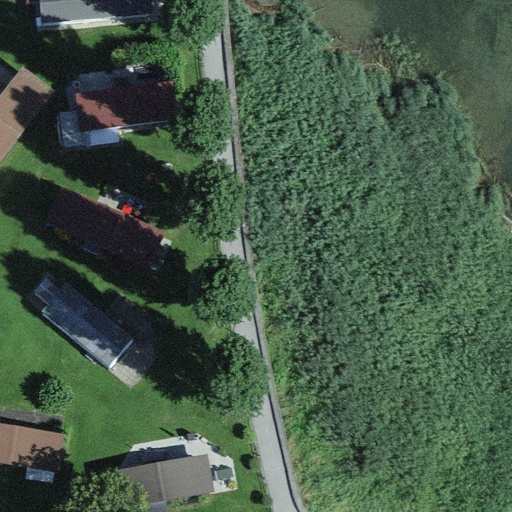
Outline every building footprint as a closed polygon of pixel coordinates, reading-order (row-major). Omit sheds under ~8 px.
[(161,0),(40,0),(42,26),(163,18),(161,0)] [(0,180),(3,181),(54,88),(0,58),(0,180)] [(124,128),(186,125),(183,80),(70,86),(73,145),(125,142),(124,128)] [(55,231),(160,266),(175,220),(71,184),(55,231)] [(170,317),(123,288),(112,305),(54,268),(30,306),(135,372),(170,317)] [(0,459),(67,473),(75,435),(0,419),(0,459)] [(132,506),(219,502),(217,459),(130,464),(132,506)]
